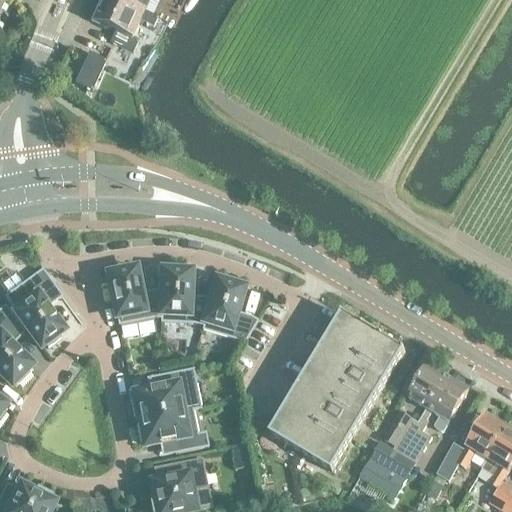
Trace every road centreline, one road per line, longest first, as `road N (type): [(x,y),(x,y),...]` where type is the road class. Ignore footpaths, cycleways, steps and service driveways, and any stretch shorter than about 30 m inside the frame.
road 1 (residential): [(94,339),(120,425),(118,479),(54,481),(35,470),(16,439),(33,398),(71,350)]
road 2 (residential): [(60,270),(150,252),(196,257),(306,305)]
road 3 (secondary): [(250,225),(145,177),(24,179)]
road 4 (secondary): [(35,209),(147,207),(250,225)]
road 5 (secondary): [(511,377),(327,268)]
road 6 (residential): [(24,179),(18,114),(63,0)]
